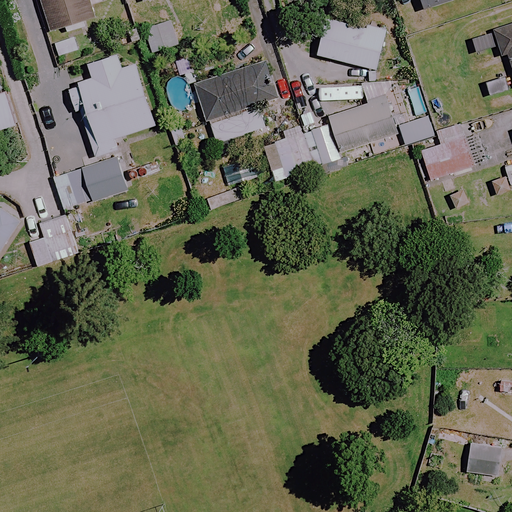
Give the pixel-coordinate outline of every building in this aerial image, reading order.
[(40,0),(50,33),(94,20),(88,0),(40,0)] [(366,29),(327,20),(318,57),(377,70),(386,30),(367,25),(366,29)] [(179,45),(172,22),(145,30),(152,53),(179,45)] [(511,23),(478,35),(487,63),(510,55),(511,60),(511,23)] [(78,52),(75,38),(54,42),(58,56),(78,52)] [(122,68),(118,55),(89,64),(93,78),(72,85),(95,158),(118,150),(114,138),(157,125),(137,64),(122,68)] [(271,100),(259,64),(196,84),(218,156),(248,147),(244,134),(264,128),(257,105),(271,100)] [(0,131),(15,126),(5,94),(0,95),(0,131)] [(398,135),(386,97),(329,117),(331,124),(311,131),(323,165),(344,158),(343,154),(398,135)] [(433,132),(438,146),(421,152),(430,181),(487,163),(478,134),(463,139),(459,124),(433,132)] [(288,142),(264,149),(275,186),(300,178),(288,142)] [(99,162),(53,178),(64,209),(68,208),(70,215),(85,211),(83,205),(90,202),(89,199),(100,195),(101,200),(130,191),(127,181),(142,176),(134,154),(100,166),(99,162)] [(484,203),(468,208),(473,223),(489,218),(484,203)] [(0,251),(8,236),(19,215),(1,205),(0,207),(0,251)] [(78,254),(65,215),(40,224),(45,239),(29,244),(37,267),(78,254)] [(501,441),(469,439),(466,472),(498,475),(501,441)]
